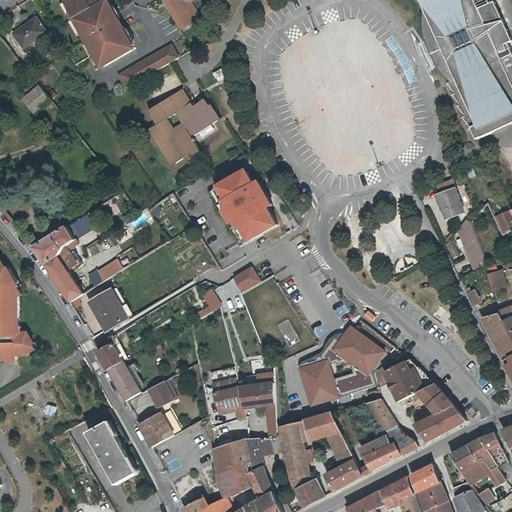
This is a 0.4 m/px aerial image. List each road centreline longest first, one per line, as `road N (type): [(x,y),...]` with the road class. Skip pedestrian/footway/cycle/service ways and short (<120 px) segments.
road 1 (residential): [(176,511),(71,316),(0,221)]
road 2 (residential): [(511,390),(415,199)]
